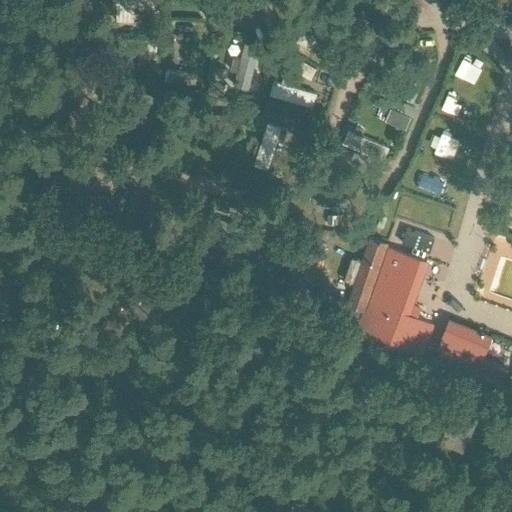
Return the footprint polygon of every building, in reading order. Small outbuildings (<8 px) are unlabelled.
[(301,6),(294,19),(323,36),(331,23),(301,6)] [(151,20),(148,30),(158,32),(161,22),(151,20)] [(164,34),(163,44),(172,45),(173,35),(164,34)] [(118,37),(117,49),(136,50),(155,50),(156,38),(118,37)] [(233,56),(230,69),(237,71),(234,82),(249,85),(259,45),(245,42),(241,58),(233,56)] [(416,57),(399,93),(413,100),(430,64),(416,57)] [(301,60),(296,70),(310,77),(315,67),(301,60)] [(166,69),(165,80),(195,83),(196,72),(166,69)] [(272,78),(268,93),(312,106),(316,91),(289,83),(291,79),(282,76),(281,81),(272,78)] [(211,77),(208,89),(223,92),(226,81),(211,77)] [(104,84),(102,99),(115,102),(151,108),(154,93),(104,84)] [(386,100),(379,112),(392,118),(398,106),(386,100)] [(403,101),(399,111),(408,115),(410,116),(412,117),(416,107),(413,106),(403,101)] [(183,110),(183,127),(232,128),(233,112),(183,110)] [(267,122),(253,164),(268,168),(277,140),(283,142),(288,128),(267,122)] [(347,128),(341,142),(382,159),(388,145),(347,128)] [(59,158),(38,184),(50,194),(71,168),(59,158)] [(343,172),(326,204),(339,211),(356,179),(343,172)] [(385,184),(382,201),(401,205),(405,188),(385,184)] [(151,194),(137,235),(150,239),(164,199),(151,194)] [(75,195),(75,210),(112,211),(112,196),(75,195)] [(327,214),(327,224),(336,224),(337,214),(327,214)] [(216,236),(209,254),(228,262),(242,228),(226,221),(219,238),(216,236)] [(278,233),(255,263),(266,271),(289,241),(278,233)] [(371,239),(348,305),(365,311),(357,333),(421,356),(432,322),(417,316),(420,309),(408,305),(426,256),(389,243),(388,245),(371,239)] [(254,267),(250,276),(261,280),(264,271),(254,267)] [(3,277),(0,283),(0,289),(10,294),(14,282),(3,277)] [(119,281),(99,330),(116,336),(128,307),(143,313),(150,294),(119,281)] [(441,348),(436,358),(500,385),(507,368),(483,358),(492,336),(449,319),(438,347),(441,348)] [(413,399),(409,408),(421,414),(425,405),(413,399)] [(444,402),(429,435),(449,444),(464,411),(444,402)] [(289,481),(277,511),(299,511),(300,509),(308,511),(325,511),(331,497),(289,481)] [(157,503),(152,511),(171,511),(172,511),(157,503)]
